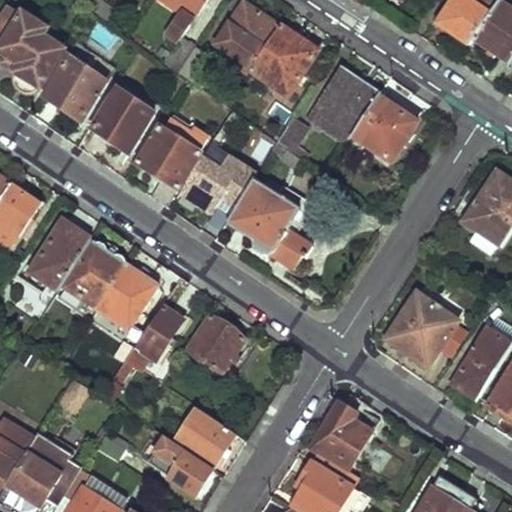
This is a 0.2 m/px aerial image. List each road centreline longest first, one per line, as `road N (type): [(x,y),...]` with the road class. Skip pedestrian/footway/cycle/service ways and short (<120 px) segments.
road 1 (residential): [(0,125),(332,352)]
road 2 (residential): [(332,352),(486,112)]
road 3 (residential): [(332,352),(511,462)]
road 4 (residential): [(486,112),(318,0)]
road 5 (residential): [(233,511),(332,352)]
